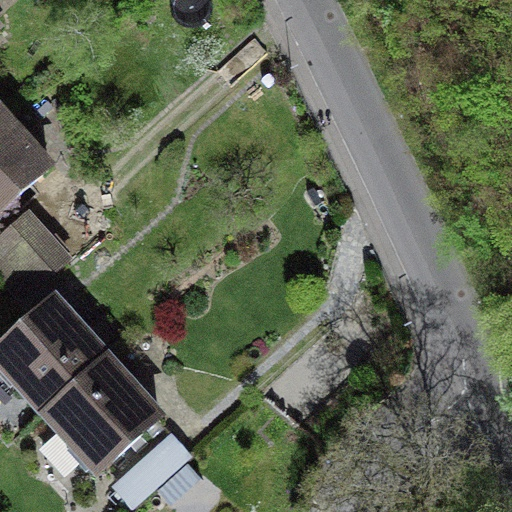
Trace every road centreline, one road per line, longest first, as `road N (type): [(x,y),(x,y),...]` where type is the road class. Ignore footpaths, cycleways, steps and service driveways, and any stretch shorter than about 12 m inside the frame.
road 1 (residential): [(488,400),(305,0)]
road 2 (residential): [(339,511),(362,466),(400,434),(488,400)]
